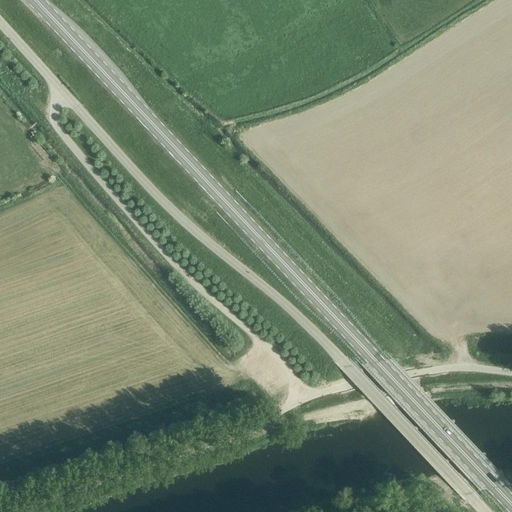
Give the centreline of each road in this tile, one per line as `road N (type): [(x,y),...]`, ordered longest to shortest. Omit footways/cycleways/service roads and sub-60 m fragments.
road 1 (primary): [(511,505),(34,0)]
road 2 (unclassified): [(483,511),(348,368),(194,232),(58,88)]
road 3 (unclassified): [(58,88),(53,113),(61,133),(171,262),(263,342),(301,400)]
road 4 (unclassified): [(301,400),(222,444),(17,511)]
road 5 (unclassified): [(511,373),(448,368),(301,400)]
